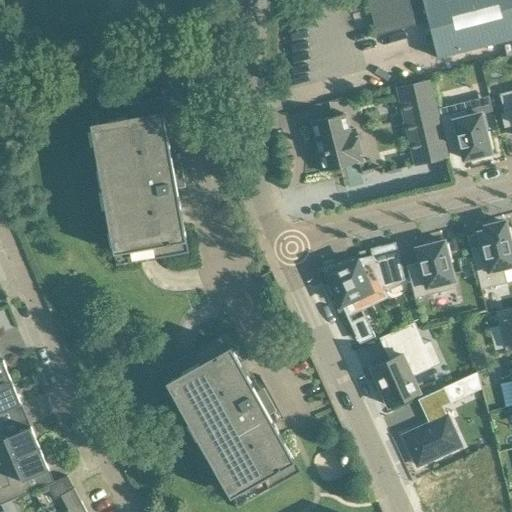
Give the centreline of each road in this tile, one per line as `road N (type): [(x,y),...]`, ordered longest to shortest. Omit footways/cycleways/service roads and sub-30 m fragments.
road 1 (residential): [(250,98),(216,100),(197,127),(220,239),(305,419)]
road 2 (residential): [(132,511),(0,212)]
road 3 (residential): [(404,511),(278,245)]
road 4 (residential): [(278,245),(511,185)]
road 5 (residential): [(278,245),(256,187),(250,98)]
